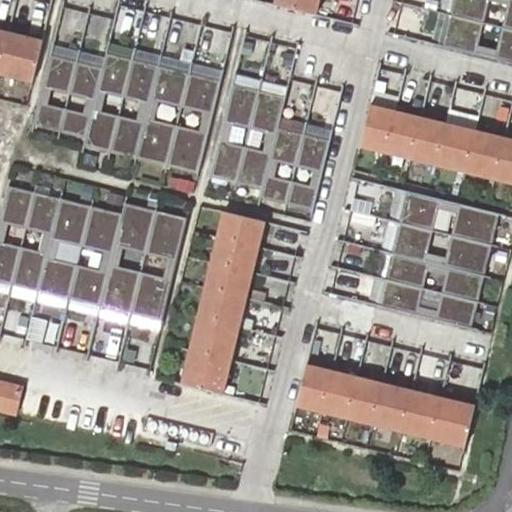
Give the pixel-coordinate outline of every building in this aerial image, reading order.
[(315,15),(318,0),(275,0),(274,5),(315,15)] [(511,29),(511,0),(454,0),(451,14),(511,29)] [(147,26),(165,32),(169,18),(151,12),(147,26)] [(511,62),(511,29),(451,14),(443,46),(511,62)] [(0,68),(9,32),(0,29),(0,68)] [(0,73),(33,81),(43,40),(9,32),(0,68),(0,73)] [(292,63),(294,47),(277,44),(274,60),(292,63)] [(110,151),(133,60),(107,53),(103,68),(101,75),(86,138),(84,145),(110,151)] [(60,132),(77,62),(51,55),(34,125),(60,132)] [(136,158),(159,66),(133,60),(110,151),(136,158)] [(101,75),(103,68),(77,62),(60,132),(86,138),(101,75)] [(167,165),(190,73),(159,66),(136,158),(167,165)] [(199,173),(221,81),(190,73),(167,165),(199,173)] [(237,182),(259,90),(233,84),(210,176),(237,182)] [(278,128),(286,97),(259,90),(237,182),(263,189),(278,128)] [(386,152),(396,111),(370,105),(360,145),(386,152)] [(411,158),(421,117),(396,111),(386,152),(411,158)] [(420,160),(429,119),(421,117),(411,158),(420,160)] [(436,164),(446,123),(429,119),(420,160),(436,164)] [(465,171),(475,130),(446,123),(436,164),(465,171)] [(287,204),(304,134),(278,128),(263,189),(261,197),(287,204)] [(494,178),(504,137),(475,130),(465,171),(494,178)] [(313,210),(330,141),(304,134),(287,204),(313,210)] [(511,182),(511,139),(504,137),(494,178),(511,182)] [(0,280),(13,284),(35,193),(8,187),(0,219),(0,280)] [(94,205),(118,213),(124,196),(99,188),(94,205)] [(491,244),(499,213),(408,190),(400,222),(491,244)] [(39,290),(61,199),(35,193),(13,284),(39,290)] [(70,298),(92,207),(61,199),(39,290),(70,298)] [(131,313),(156,211),(125,204),(123,215),(100,305),(131,313)] [(100,305),(123,215),(92,207),(70,298),(100,305)] [(163,321),(187,219),(156,211),(131,313),(163,321)] [(259,247),(265,221),(224,211),(218,237),(259,247)] [(484,275),(491,244),(400,222),(392,253),(484,275)] [(252,272),(259,247),(218,237),(212,262),(252,272)] [(477,301),(484,275),(392,253),(386,279),(477,301)] [(246,297),(252,272),(212,262),(205,287),(246,297)] [(471,328),(477,301),(386,279),(379,305),(471,328)] [(239,326),(246,297),(205,287),(198,316),(239,326)] [(231,360),(239,326),(198,316),(190,350),(231,360)] [(251,329),(253,320),(241,318),(239,326),(251,329)] [(223,394),(231,360),(190,350),(182,384),(223,394)] [(322,411),(332,371),(307,364),(297,405),(322,411)] [(348,417),(358,377),(332,371),(322,411),(348,417)] [(348,417),(373,424),(383,383),(358,377),(348,417)] [(0,411),(14,415),(22,384),(0,378),(0,411)] [(402,431),(412,390),(383,383),(373,424),(402,431)] [(431,438),(441,397),(412,390),(402,431),(431,438)] [(465,446),(475,405),(441,397),(431,438),(465,446)]
